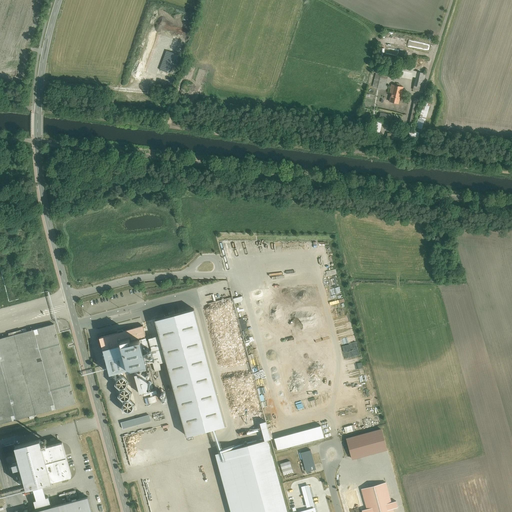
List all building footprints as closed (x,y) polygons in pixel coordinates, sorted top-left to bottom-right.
[(166,52),(159,70),(174,76),(180,57),(166,52)] [(398,65),(395,77),(410,80),(412,68),(398,65)] [(384,90),(388,73),(375,70),(371,87),(384,90)] [(416,73),(414,86),(422,88),(425,75),(416,73)] [(388,102),(398,104),(401,89),(391,87),(388,102)] [(415,127),(420,129),(427,106),(422,104),(415,127)] [(380,113),(379,119),(391,122),(393,115),(380,113)] [(388,136),(382,135),(384,125),(373,122),(370,139),(387,143),(388,136)] [(194,312),(155,323),(186,441),(225,431),(194,312)] [(53,325),(0,339),(0,423),(74,404),(53,325)] [(143,326),(99,338),(108,370),(111,380),(133,374),(140,397),(156,393),(150,372),(148,373),(146,367),(153,365),(154,371),(161,369),(160,365),(165,363),(159,338),(147,341),(143,326)] [(127,387),(128,386),(128,383),(127,380),(123,378),(120,380),(118,384),(119,386),(120,387),(123,389),(127,387)] [(130,400),(131,398),(132,396),(130,392),(126,391),(123,393),(121,396),(122,398),(123,400),(127,401),(130,400)] [(133,411),(134,410),(135,407),(133,404),(129,402),(126,404),(124,408),(125,410),(126,411),(130,413),(133,411)] [(149,415),(120,423),(122,429),(151,422),(149,415)] [(321,428),(275,440),(278,452),(324,439),(321,428)] [(381,429),(346,438),(352,460),(387,450),(381,429)] [(40,440),(15,447),(19,461),(13,463),(16,476),(22,474),(23,474),(26,489),(71,477),(62,443),(42,448),(40,440)] [(286,511),(269,442),(216,456),(230,511),(286,511)] [(311,450),(300,453),(305,472),(316,470),(311,450)] [(283,475),(293,472),(290,462),(280,465),(283,475)] [(386,483),(362,490),(367,511),(362,511),(393,511),(393,510),(398,509),(397,503),(391,504),(386,483)] [(301,488),(306,508),(314,506),(309,486),(301,488)] [(35,511),(91,511),(88,498),(51,508),(35,511)] [(48,499),(33,503),(35,511),(51,508),(48,499)]
